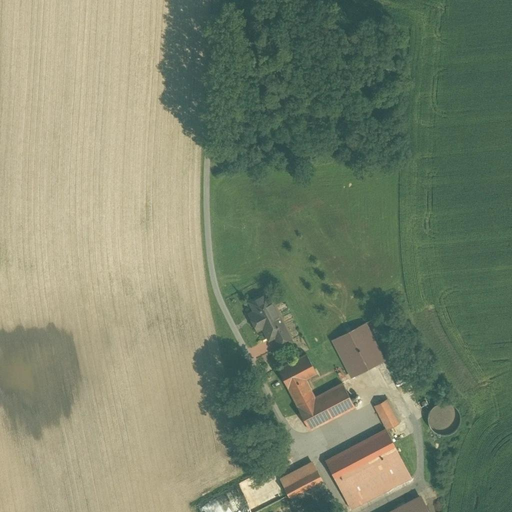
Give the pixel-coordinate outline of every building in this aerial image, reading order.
[(267,299),(244,310),(249,322),(242,325),(249,340),(256,337),(263,351),(271,348),(275,356),(290,349),(267,299)] [(338,344),(319,354),(333,382),(352,372),(338,344)] [(313,426),(312,424),(339,410),(327,387),(301,400),(284,364),(264,373),(293,435),(313,426)] [(384,430),(398,423),(386,398),(372,405),(384,430)] [(370,411),(359,416),(366,431),(377,426),(370,411)] [(442,414),(435,415),(431,418),(428,423),(427,430),(428,435),(431,439),(437,443),(445,443),(453,439),(456,434),(457,427),(455,421),(451,416),(442,414)] [(338,511),(398,482),(373,433),(311,464),(336,511),(338,511)] [(279,463),(290,457),(283,443),(272,449),(279,463)] [(307,491),(294,463),(263,478),(276,505),(307,491)] [(427,511),(420,495),(384,511),(427,511)]
